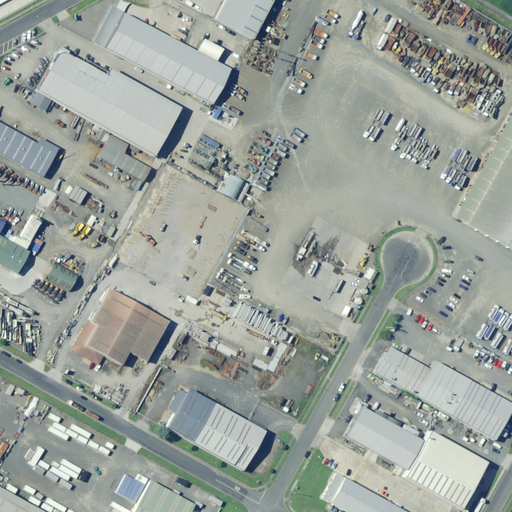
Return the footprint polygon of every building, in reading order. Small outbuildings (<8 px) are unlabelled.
[(273,0),(222,0),(212,18),(252,39),(273,0)] [(229,70),(122,11),(104,44),(211,103),(229,70)] [(39,90),(155,155),(181,109),(110,69),(106,76),(60,51),(39,90)] [(511,123),(453,228),(511,260),(511,123)] [(37,146),(0,125),(0,154),(42,178),(58,150),(40,140),(37,146)] [(151,169),(107,145),(99,158),(143,183),(151,169)] [(248,184),(225,172),(215,191),(238,203),(248,184)] [(85,192),(74,186),(67,198),(79,204),(85,192)] [(45,211),(36,206),(28,220),(38,225),(45,211)] [(31,251),(0,234),(0,265),(17,275),(31,251)] [(80,273),(57,260),(49,275),(72,288),(80,273)] [(218,274),(213,282),(233,294),(238,286),(218,274)] [(170,322),(111,289),(80,344),(121,366),(129,353),(147,363),(170,322)] [(422,371),(379,348),(364,376),(408,399),(422,371)] [(509,403),(428,360),(422,371),(408,399),(488,441),(509,403)] [(266,431),(188,388),(166,428),(244,471),(266,431)] [(412,444),(348,408),(330,439),(395,475),(412,444)] [(412,444),(395,475),(392,479),(450,511),(452,511),(480,463),(420,430),(412,444)] [(116,475),(114,480),(115,481),(113,486),(118,488),(122,478),(116,475)] [(395,511),(331,477),(317,503),(333,511),(395,511)] [(192,511),(196,505),(154,482),(137,511),(192,511)] [(48,511),(0,485),(0,511),(48,511)] [(98,511),(95,511),(93,511),(92,511),(113,511),(119,502),(108,495),(98,511)]
